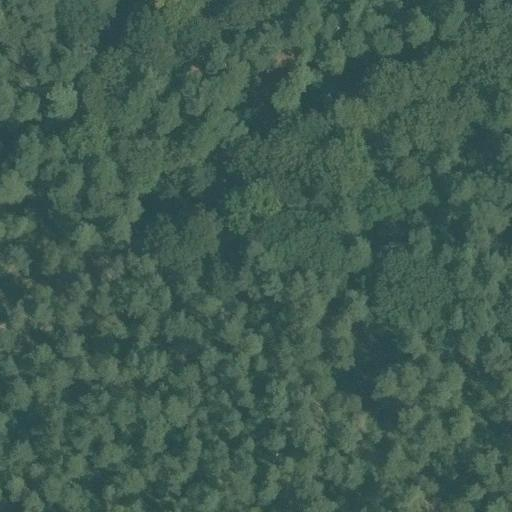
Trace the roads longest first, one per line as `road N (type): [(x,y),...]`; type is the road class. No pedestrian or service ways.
road 1 (unknown): [(134,261),(147,250),(440,511)]
road 2 (track): [(207,215),(511,66)]
road 3 (track): [(511,327),(342,275),(207,215)]
road 4 (track): [(27,0),(83,120),(134,261)]
road 5 (track): [(137,97),(345,0)]
road 6 (track): [(100,212),(0,7)]
road 7 (track): [(176,0),(137,97),(83,120)]
road 8 (unknown): [(0,326),(134,261)]
